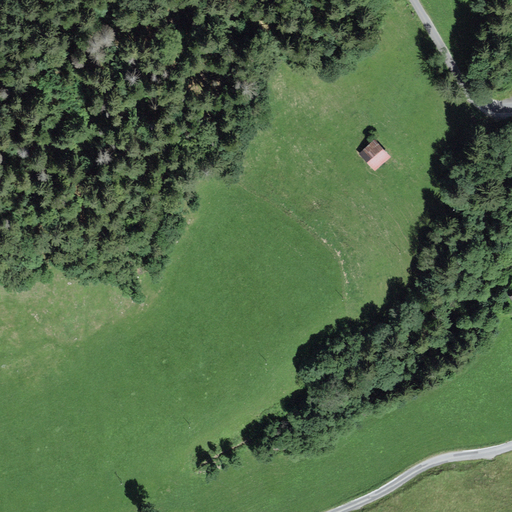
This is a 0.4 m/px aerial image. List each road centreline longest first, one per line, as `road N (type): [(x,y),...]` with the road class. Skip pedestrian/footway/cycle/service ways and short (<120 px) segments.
road 1 (unclassified): [(337,511),(433,461),(511,445)]
road 2 (unclassified): [(511,106),(475,95),(413,0)]
